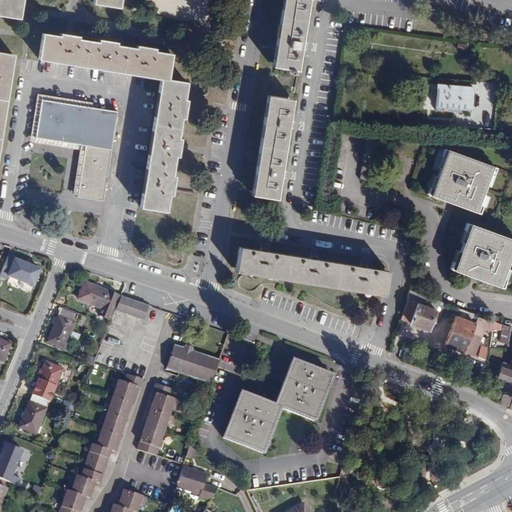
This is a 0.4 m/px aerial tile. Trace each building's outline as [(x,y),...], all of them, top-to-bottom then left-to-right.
[(0,0),(0,15),(18,18),(21,0),(0,0)] [(283,0),(272,67),(297,70),(308,0),(283,0)] [(159,79),(139,207),(165,211),(168,194),(171,195),(174,176),(171,176),(174,156),(177,156),(179,138),(177,137),(180,118),(183,118),(185,99),(183,99),(186,83),(167,79),(171,54),(154,51),(154,49),(136,46),(135,48),(116,45),(116,43),(98,40),(98,42),(78,39),(78,36),(60,34),(59,36),(42,33),(38,59),(159,79)] [(0,132),(12,55),(0,52),(0,132)] [(349,78),(345,74),(340,80),(344,84),(349,78)] [(473,88),(438,85),(436,106),(470,110),(473,88)] [(268,96),(252,195),(276,199),(292,100),(268,96)] [(36,137),(84,145),(76,197),(102,200),(117,112),(41,100),(36,137)] [(373,181),(380,136),(367,134),(359,179),(373,181)] [(430,195),(476,213),(493,166),(448,150),(430,195)] [(511,239),(471,224),(454,269),(499,287),(511,252),(511,239)] [(235,272),(384,296),(388,271),(240,247),(235,272)] [(40,270),(8,257),(0,274),(0,276),(6,279),(7,276),(33,287),(40,270)] [(98,315),(110,319),(120,296),(85,282),(78,299),(100,309),(98,315)] [(410,291),(407,296),(408,301),(401,319),(410,322),(409,323),(429,331),(432,323),(436,324),(440,313),(437,311),(439,307),(442,308),(444,303),(410,291)] [(149,306),(121,296),(116,311),(144,321),(149,306)] [(78,315),(62,308),(48,341),(63,349),(78,315)] [(485,329),(493,331),(495,322),(459,309),(444,345),(474,356),(485,329)] [(500,340),(509,341),(511,328),(503,326),(500,340)] [(0,359),(3,361),(10,344),(0,339),(0,359)] [(211,384),(219,359),(193,351),(192,348),(186,345),(183,348),(174,345),(166,369),(211,384)] [(315,421),(332,375),(292,360),(274,405),(241,392),(223,438),(263,453),(280,408),(315,421)] [(62,369),(46,363),(19,427),(36,433),(62,369)] [(510,382),(511,382),(511,367),(511,371),(502,367),(498,378),(501,379),(510,382)] [(115,452),(137,387),(139,379),(126,374),(124,382),(113,378),(110,387),(114,389),(112,396),(108,394),(105,403),(109,405),(107,412),(102,411),(99,419),(103,421),(101,428),(97,426),(94,436),(98,437),(95,446),(87,443),(84,450),(88,452),(83,469),(78,467),(76,475),(72,474),(69,482),(73,483),(70,491),(67,490),(58,511),(80,511),(86,497),(90,497),(95,482),(100,484),(111,450),(115,452)] [(500,393),(502,394),(508,395),(510,382),(501,379),(497,383),(497,391),(500,393)] [(350,394),(359,396),(362,384),(353,382),(350,394)] [(509,410),(511,410),(511,382),(510,382),(508,395),(502,394),(500,403),(510,406),(509,410)] [(172,389),(158,385),(156,393),(137,448),(156,455),(167,423),(171,425),(174,417),(169,415),(172,407),(177,409),(180,401),(169,397),(172,389)] [(6,444),(0,458),(0,478),(10,482),(23,450),(6,444)] [(183,467),(176,488),(199,495),(198,498),(210,501),(217,488),(203,484),(206,475),(183,467)] [(0,478),(0,505),(10,482),(0,478)] [(148,497),(123,489),(117,505),(113,504),(110,511),(137,511),(140,504),(145,506),(148,497)] [(308,511),(303,503),(288,511),(308,511)]
